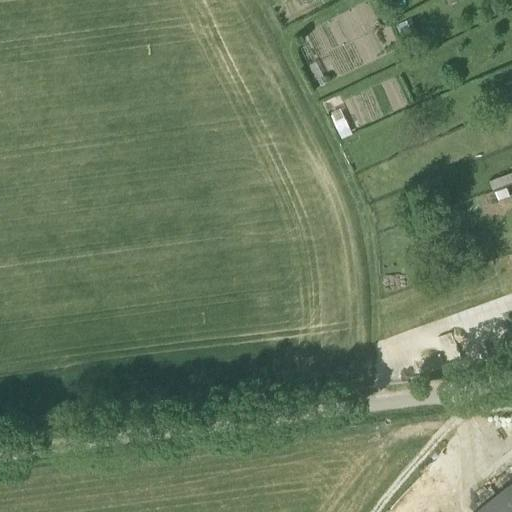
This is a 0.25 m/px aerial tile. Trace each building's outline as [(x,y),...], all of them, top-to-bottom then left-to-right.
[(414,26),(399,33),(403,40),(417,33),(414,26)] [(511,80),(505,84),(506,86),(499,89),(506,104),(511,101),(511,80)] [(340,107),(329,112),(341,136),(351,131),(340,107)] [(511,172),(489,181),(493,191),(511,183),(511,172)] [(509,195),(506,187),(495,191),(498,199),(509,195)] [(511,511),(511,480),(473,511),(511,511)]
